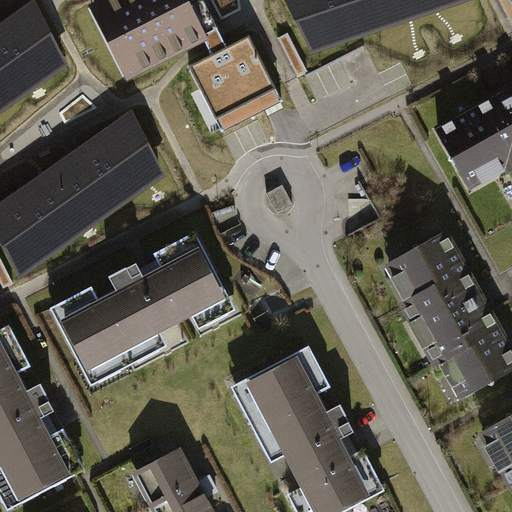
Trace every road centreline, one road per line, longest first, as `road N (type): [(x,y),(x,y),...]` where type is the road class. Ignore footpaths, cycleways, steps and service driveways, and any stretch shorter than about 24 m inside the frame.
road 1 (residential): [(295,228),(449,511)]
road 2 (residential): [(295,228),(276,231),(258,222),(250,194),(267,171),(299,173)]
